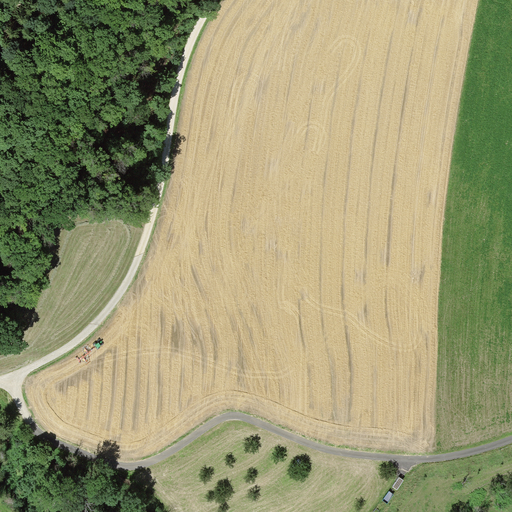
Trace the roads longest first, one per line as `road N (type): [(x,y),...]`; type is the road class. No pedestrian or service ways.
road 1 (track): [(511,439),(441,457),(369,457),(231,414),(147,460),(117,463),(42,437),(9,377)]
road 2 (track): [(0,379),(75,343),(121,291),(160,184),(182,65),(213,0)]
